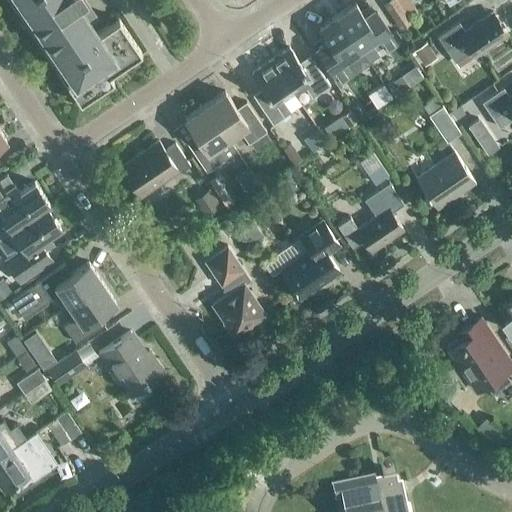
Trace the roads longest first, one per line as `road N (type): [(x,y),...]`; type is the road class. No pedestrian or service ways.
road 1 (secondary): [(232,406),(511,223)]
road 2 (residential): [(511,491),(417,429),(367,422),(280,473),(256,511)]
road 3 (residential): [(232,406),(62,153)]
road 4 (residential): [(62,153),(226,41)]
road 5 (secondary): [(70,511),(232,406)]
